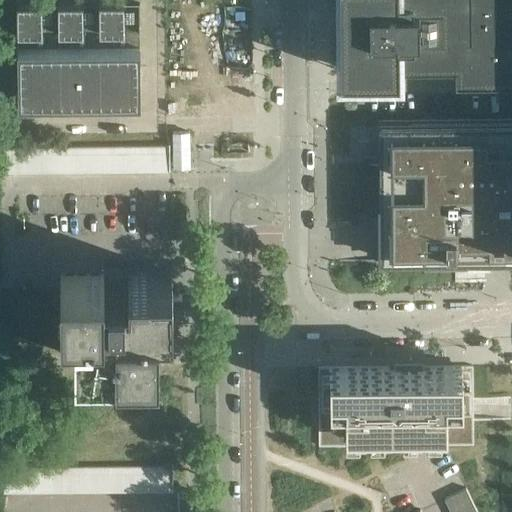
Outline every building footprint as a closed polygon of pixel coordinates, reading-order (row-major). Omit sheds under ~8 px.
[(511,71),(511,0),(339,0),(340,73),(399,72),(399,58),(455,57),(455,72),(511,71)] [(83,34),(83,3),(57,4),(58,34),(83,34)] [(124,33),(124,3),(98,3),(99,33),(124,33)] [(42,34),(42,4),(16,4),(17,34),(42,34)] [(140,106),(140,49),(17,51),(18,107),(140,106)] [(511,257),(511,122),(410,124),(410,123),(381,123),(382,260),(424,259),(424,258),(467,258),(467,259),(488,259),(488,258),(511,257)] [(157,168),(157,143),(145,144),(145,169),(157,168)] [(170,168),(169,143),(157,143),(157,168),(170,168)] [(73,169),(73,144),(61,145),(61,169),(73,169)] [(85,169),(85,144),(73,144),(73,169),(85,169)] [(97,169),(97,144),(85,144),(85,169),(97,169)] [(109,169),(109,144),(97,144),(97,169),(109,169)] [(121,169),(121,144),(109,144),(109,169),(121,169)] [(133,169),(133,144),(121,144),(121,169),(133,169)] [(145,169),(145,144),(133,144),(133,169),(145,169)] [(13,170),(13,145),(0,145),(0,168),(0,170),(13,170)] [(25,170),(25,145),(13,145),(13,170),(25,170)] [(37,170),(37,145),(25,145),(25,170),(37,170)] [(49,170),(49,145),(37,145),(37,170),(49,170)] [(61,169),(61,145),(49,145),(49,170),(61,169)] [(172,316),(172,296),(172,273),(128,273),(128,283),(124,283),(124,282),(108,282),(108,283),(104,283),(104,274),(60,274),(60,317),(74,317),(75,358),(115,357),(115,358),(159,358),(158,316),(172,316)] [(471,419),(471,405),(471,399),(473,399),(473,397),(473,366),(318,367),(319,446),(474,444),(473,420),(473,419),(471,419)] [(76,489),(76,464),(64,465),(64,489),(76,489)] [(88,489),(88,464),(76,464),(76,489),(88,489)] [(100,489),(100,464),(88,464),(88,489),(100,489)] [(112,489),(112,464),(100,464),(100,489),(112,489)] [(124,489),(124,464),(112,464),(112,489),(124,489)] [(136,489),(136,464),(124,464),(124,489),(136,489)] [(148,489),(148,464),(136,464),(136,489),(148,489)] [(160,489),(160,464),(148,464),(148,489),(160,489)] [(173,488),(173,464),(160,464),(160,489),(173,488)] [(16,490),(16,465),(3,465),(3,490),(16,490)] [(28,490),(28,465),(16,465),(16,490),(28,490)] [(40,490),(40,465),(28,465),(28,490),(40,490)] [(52,490),(52,465),(40,465),(40,490),(52,490)] [(64,489),(64,465),(52,465),(52,490),(64,489)] [(471,498),(466,488),(444,498),(449,508),(471,498)] [(450,511),(467,511),(475,508),(471,498),(449,508),(450,511)]
